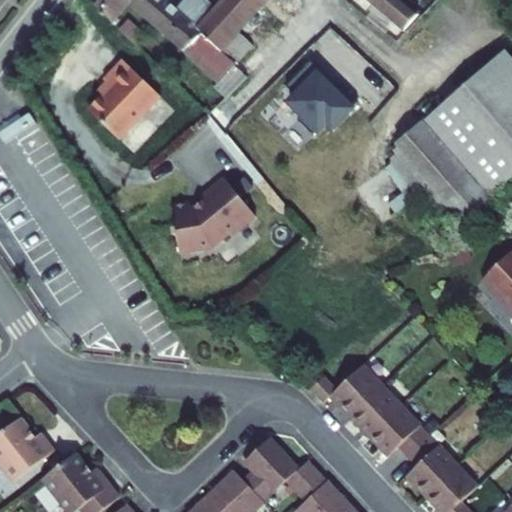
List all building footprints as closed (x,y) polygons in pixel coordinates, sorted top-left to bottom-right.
[(131,0),(96,0),(138,42),(155,23),(131,0)] [(131,0),(155,23),(216,81),(250,45),(234,30),(261,0),(217,0),(214,4),(209,0),(192,0),(181,12),(168,0),(131,0)] [(374,0),(406,26),(422,9),(412,0),(374,0)] [(511,180),(511,46),(400,141),(466,220),(511,180)] [(322,53),(229,128),(234,133),(278,188),(371,113),(322,53)] [(91,108),(122,136),(162,91),(124,56),(106,77),(113,83),(91,108)] [(191,197),(174,199),(177,222),(174,222),(175,229),(178,229),(181,246),(213,241),(230,228),(232,230),(257,210),(226,172),(203,191),(205,193),(196,201),(191,202),(191,197)] [(511,248),(485,275),(511,303),(511,248)] [(339,385),(331,392),(389,453),(399,443),(417,462),(408,472),(446,511),(511,511),(511,502),(505,509),(507,511),(477,511),(464,498),(480,483),(364,361),(339,385)] [(312,390),(323,399),(331,392),(339,385),(325,370),(307,386),(312,390)] [(26,420),(0,439),(0,459),(19,484),(60,451),(50,438),(44,443),(26,420)] [(365,511),(317,459),(305,470),(276,439),(251,461),(259,469),(249,478),(242,470),(195,511),(262,511),(295,483),(313,502),(303,510),(304,511),(365,511)] [(86,511),(107,511),(126,497),(107,473),(101,478),(81,452),(46,480),(71,511),(83,511),(86,510),(86,511)]
